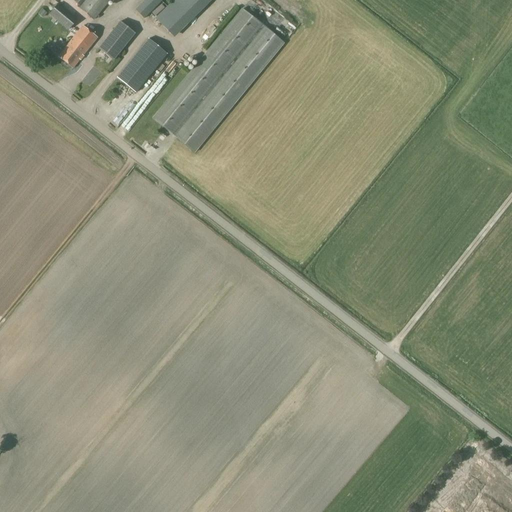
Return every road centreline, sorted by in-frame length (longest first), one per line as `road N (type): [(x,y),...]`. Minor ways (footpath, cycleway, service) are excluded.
road 1 (unclassified): [(511,450),(0,51)]
road 2 (track): [(0,322),(134,156)]
road 3 (track): [(511,196),(387,353)]
